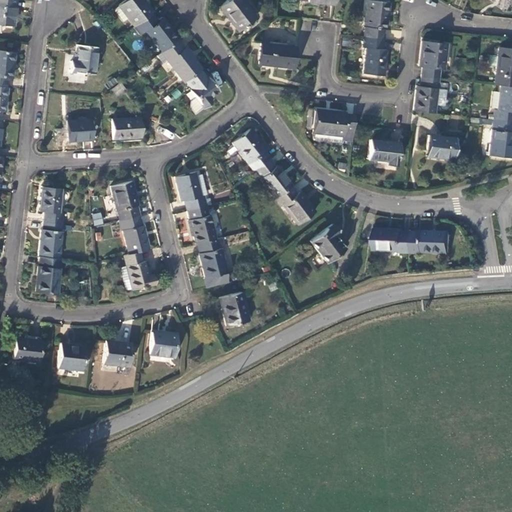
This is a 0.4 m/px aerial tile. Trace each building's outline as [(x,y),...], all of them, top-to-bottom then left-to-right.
[(13,0),(0,0),(0,23),(1,24),(8,25),(9,13),(13,13),(13,0)] [(150,13),(151,12),(141,0),(124,0),(117,6),(133,27),(135,25),(150,13)] [(240,0),(227,0),(219,7),(237,30),(254,17),(240,0)] [(363,37),(383,39),(384,29),(385,29),(388,2),(365,0),(362,26),(364,27),(363,37)] [(157,21),(150,13),(135,25),(141,33),(145,30),(162,52),(177,40),(177,39),(161,17),(157,21)] [(382,49),(383,39),(363,37),(362,47),(365,47),(362,73),(382,76),(386,50),(382,49)] [(183,48),(177,40),(162,52),(159,54),(164,61),(166,60),(183,83),(185,81),(199,70),(201,68),(185,47),(183,48)] [(445,44),(420,41),(417,67),(421,67),(420,76),(437,79),(439,69),(442,69),(445,44)] [(294,59),(295,47),(260,43),(257,64),(293,68),(294,59)] [(92,76),(96,49),(76,47),(74,63),(69,63),(67,73),(92,76)] [(495,67),(493,85),(499,86),(511,87),(511,49),(497,48),(496,56),(488,55),(487,66),(495,67)] [(0,87),(6,88),(7,78),(10,78),(13,53),(0,51),(0,87)] [(205,77),(199,70),(185,81),(191,88),(189,90),(194,96),(188,100),(188,106),(193,113),(201,106),(202,107),(211,102),(208,98),(218,91),(207,77),(205,77)] [(436,89),(437,79),(420,76),(419,87),(415,86),(412,111),(433,114),(434,106),(443,107),(445,90),(436,89)] [(119,83),(110,89),(116,97),(125,90),(119,83)] [(511,87),(499,86),(498,93),(496,108),(496,110),(493,111),(492,121),(511,123),(511,121),(511,87)] [(353,125),(354,115),(344,114),(344,113),(332,112),(332,113),(315,111),(312,139),(341,142),(342,135),(352,135),(353,125)] [(138,117),(111,119),(112,139),(140,137),(138,117)] [(90,119),(67,121),(67,142),(91,140),(90,119)] [(511,123),(492,121),(491,130),(490,130),(488,156),(509,158),(511,133),(511,132),(511,123)] [(248,164),(253,171),(268,159),(263,152),(266,150),(251,129),(231,144),(247,165),(248,164)] [(455,139),(427,135),(424,157),(452,160),(455,139)] [(399,143),(369,139),(367,159),(386,161),(386,165),(396,166),(399,143)] [(268,159),(253,171),(274,199),(289,187),(291,186),(276,166),(274,167),(268,159)] [(184,201),(186,210),(206,205),(204,195),(208,194),(202,172),(196,174),(196,172),(175,177),(181,202),(184,201)] [(118,220),(138,216),(135,206),(137,205),(131,181),(109,187),(115,210),(116,210),(118,220)] [(43,212),(42,222),(60,224),(62,225),(63,214),(59,214),(61,189),(40,186),(38,211),(43,212)] [(289,187),(274,199),(280,207),(282,206),(297,225),(313,213),(299,193),(296,195),(289,187)] [(195,244),(197,244),(215,239),(209,214),(206,205),(186,210),(188,220),(187,220),(191,236),(192,236),(195,244)] [(99,213),(91,215),(94,226),(102,224),(99,213)] [(118,220),(120,230),(121,229),(127,254),(138,252),(147,249),(141,225),(140,225),(138,216),(118,220)] [(60,224),(42,222),(42,229),(40,229),(37,257),(39,257),(58,259),(61,231),(60,231),(60,224)] [(332,225),(309,242),(325,263),(343,250),(333,236),(338,233),(332,225)] [(412,254),(413,232),(402,231),(403,230),(375,229),(375,250),(402,251),(402,253),(412,254)] [(423,233),(413,232),(412,254),(421,254),(422,253),(449,254),(449,232),(422,231),(423,233)] [(204,278),(206,288),(227,283),(225,274),(226,273),(220,248),(218,249),(216,239),(215,239),(197,244),(200,253),(198,254),(204,278)] [(127,254),(122,255),(125,266),(131,289),(131,290),(154,284),(151,274),(146,275),(143,261),(141,261),(138,252),(127,254)] [(59,269),(59,259),(58,259),(39,257),(38,267),(37,266),(34,291),(56,294),(59,269)] [(118,267),(124,291),(131,289),(125,266),(118,267)] [(241,292),(219,298),(226,325),(248,320),(241,292)] [(149,354),(173,358),(176,335),(166,334),(165,335),(151,333),(149,354)] [(38,341),(13,338),(11,359),(35,362),(38,341)] [(130,343),(105,341),(102,363),(127,366),(130,343)] [(56,368),(81,370),(83,347),(69,345),(69,344),(59,343),(56,368)]
